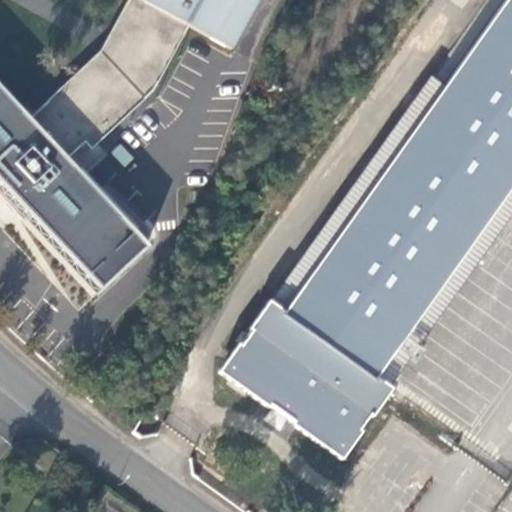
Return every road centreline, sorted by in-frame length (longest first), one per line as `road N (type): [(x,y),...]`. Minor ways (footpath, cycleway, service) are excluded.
road 1 (unknown): [(139,474),(312,195),(459,0)]
road 2 (residential): [(192,511),(0,365)]
